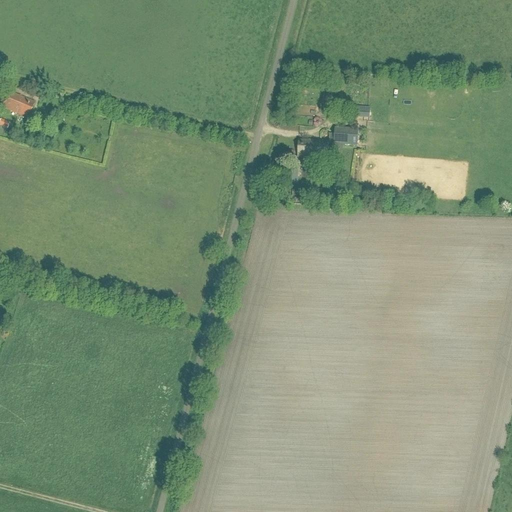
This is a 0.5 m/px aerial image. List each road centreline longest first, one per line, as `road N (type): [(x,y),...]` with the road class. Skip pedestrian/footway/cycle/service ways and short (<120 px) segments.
road 1 (unclassified): [(159,511),(293,0)]
road 2 (track): [(257,137),(0,72)]
